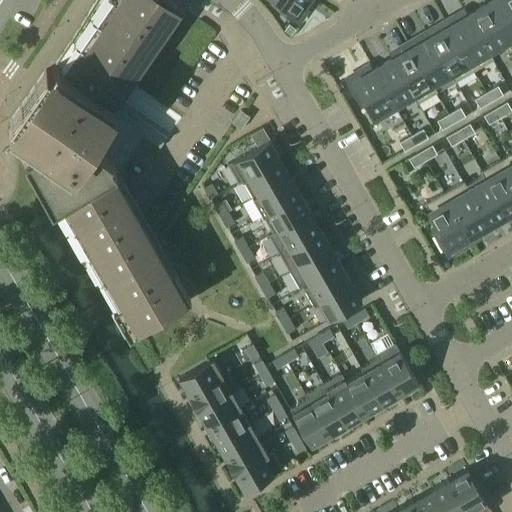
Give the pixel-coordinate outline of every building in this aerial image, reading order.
[(110,115),(132,83),(184,8),(172,0),(94,0),(49,72),(45,70),(10,121),(14,124),(8,132),(15,137),(14,140),(122,329),(124,327),(129,335),(190,300),(111,161),(112,159),(90,144),(111,115),(110,115)] [(277,0),(281,3),(277,7),(297,22),(309,6),(304,3),(306,0),(277,0)] [(511,6),(508,0),(493,0),(486,4),(511,48),(511,47),(511,6)] [(486,4),(468,15),(490,55),(508,45),(510,49),(511,48),(486,4)] [(456,22),(448,26),(474,70),(493,59),(490,55),(468,15),(465,10),(453,17),(456,22)] [(437,26),(427,32),(455,81),(474,70),(448,26),(440,31),(437,26)] [(409,42),(408,43),(436,92),(437,91),(435,87),(451,77),(453,82),(455,81),(427,32),(425,33),(428,37),(412,47),(409,42)] [(400,54),(392,58),(417,102),(436,92),(408,43),(397,49),(400,54)] [(392,58),(373,68),(396,109),(413,99),(416,103),(417,102),(392,58)] [(362,69),(346,78),(358,100),(363,97),(376,120),(396,109),(373,68),(365,73),(362,69)] [(503,94),(497,85),(486,92),(491,101),(503,94)] [(474,98),(479,107),(491,101),(486,92),(474,98)] [(511,110),(506,101),(495,108),(500,117),(511,110)] [(465,115),(460,106),(448,113),(453,122),(465,115)] [(483,114),(488,124),(500,117),(495,108),(483,114)] [(250,116),(249,115),(241,110),(232,123),(239,128),(240,129),(250,116)] [(436,120),(442,129),(453,122),(448,113),(436,120)] [(474,131),(469,122),(457,129),(463,138),(474,131)] [(428,137),(422,128),(411,134),(416,144),(428,137)] [(446,136),(451,145),(463,138),(457,129),(446,136)] [(399,141),(404,150),(416,144),(411,134),(399,141)] [(238,181),(279,158),(269,139),(227,163),(238,181)] [(437,153),(432,144),(420,151),(425,160),(437,153)] [(408,158),(413,167),(425,160),(420,151),(408,158)] [(511,152),(500,159),(511,180),(511,152)] [(252,197),(289,175),(279,158),(238,181),(238,182),(243,180),(252,197)] [(511,180),(500,159),(481,170),(507,214),(511,211),(511,180)] [(464,180),(462,181),(488,225),(507,214),(481,170),(480,171),(482,175),(466,184),(464,180)] [(262,214),(300,193),(289,175),(252,197),(262,214)] [(462,181),(444,191),(469,236),(488,225),(462,181)] [(210,198),(217,193),(211,183),(204,187),(210,198)] [(444,191),(424,203),(440,231),(435,233),(447,255),(464,245),(461,241),(469,236),(444,191)] [(268,235),(310,211),(300,193),(262,214),(272,231),(268,234),(268,235)] [(214,205),(220,215),(227,211),(221,200),(214,205)] [(234,222),(227,211),(220,215),(226,226),(234,222)] [(279,252),(320,229),(310,211),(268,235),(279,252)] [(289,270),(330,246),(320,229),(279,252),(289,270)] [(234,240),(240,251),(248,246),(242,236),(234,240)] [(254,257),(248,246),(240,251),(247,262),(254,257)] [(299,288),(340,264),(330,246),(289,270),(299,288)] [(313,303),(350,282),(340,264),(299,288),(299,289),(304,286),(313,303)] [(254,275),(261,286),(268,282),(262,271),(254,275)] [(274,293),(268,282),(261,286),(267,297),(274,293)] [(361,300),(350,282),(313,303),(314,304),(318,301),(328,319),(361,300)] [(275,311),(281,322),(288,317),(282,306),(275,311)] [(364,307),(353,314),(358,321),(368,315),(364,307)] [(358,321),(353,314),(343,320),(347,327),(358,321)] [(294,328),(288,317),(281,322),(287,332),(294,328)] [(333,335),(329,328),(318,334),(322,341),(333,335)] [(322,341),(318,334),(307,340),(311,348),(322,341)] [(394,342),(376,352),(400,394),(418,383),(394,342)] [(252,343),(244,347),(250,358),(258,354),(252,343)] [(298,355),(293,348),(283,354),(287,362),(298,355)] [(400,394),(376,352),(375,353),(378,357),(360,366),(382,404),(400,394)] [(287,362),(283,354),(272,360),(276,368),(287,362)] [(188,394),(226,372),(226,371),(222,374),(212,358),(178,377),(188,394)] [(261,359),(254,363),(260,374),(267,370),(261,359)] [(382,404),(360,366),(359,367),(362,371),(346,380),(341,372),(340,373),(364,414),(382,404)] [(273,381),(267,370),(260,374),(266,385),(273,381)] [(197,410),(235,388),(226,372),(188,394),(197,410)] [(364,414),(340,373),(323,383),(346,424),(364,414)] [(346,424),(323,383),(305,393),(329,434),(346,424)] [(206,426),(244,404),(244,403),(240,406),(232,391),(236,389),(235,388),(197,410),(206,426)] [(329,434),(305,393),(304,394),(307,398),(289,408),(310,445),(329,434)] [(267,398),(273,409),(280,405),(274,394),(267,398)] [(216,442),(254,420),(244,404),(206,426),(216,442)] [(286,415),(280,405),(273,409),(279,420),(286,415)] [(225,458),(259,438),(250,423),(254,421),(254,420),(216,442),(225,458)] [(285,430),(291,441),(299,437),(292,426),(285,430)] [(305,447),(299,437),(291,441),(297,452),(305,447)] [(234,474),(272,452),(272,451),(267,453),(259,438),(225,458),(234,474)] [(282,469),(272,452),(234,474),(243,490),(282,469)] [(467,468),(448,479),(467,511),(486,511),(491,509),(467,468)] [(442,483),(431,489),(444,511),(467,511),(448,479),(442,483)] [(444,511),(431,489),(413,499),(420,511),(444,511)] [(420,511),(413,499),(395,509),(396,511),(420,511)]
